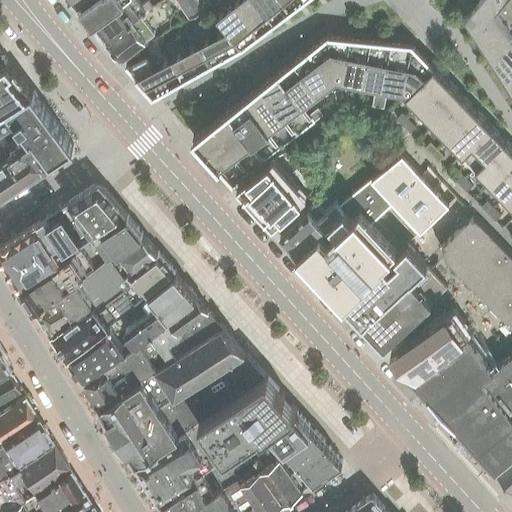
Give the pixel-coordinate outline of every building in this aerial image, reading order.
[(111,6),(118,0),(82,0),(76,4),(91,21),(111,6)] [(104,37),(127,22),(134,16),(122,0),(118,0),(111,6),(91,21),(104,37)] [(146,10),(153,5),(149,0),(147,0),(142,4),(146,10)] [(204,7),(199,0),(176,0),(188,17),(204,7)] [(259,33),(275,20),(258,0),(234,0),(233,1),(259,33)] [(279,0),(258,0),(275,20),(288,10),(279,0)] [(279,0),(288,10),(299,0),(279,0)] [(464,19),(488,57),(490,61),(506,86),(511,95),(511,0),(478,0),(472,8),(468,13),(467,15),(464,19)] [(216,14),(226,27),(241,46),(243,45),(259,33),(233,1),(216,14)] [(190,22),(193,28),(200,24),(197,18),(190,22)] [(104,37),(122,59),(142,43),(127,22),(104,37)] [(192,28),(199,41),(210,62),(241,46),(226,27),(211,35),(204,22),(200,24),(193,28),(192,28)] [(334,79),(335,79),(337,77),(342,78),(350,36),(327,34),(310,47),(334,79)] [(183,76),(210,62),(199,41),(184,49),(177,36),(165,42),(172,55),(183,76)] [(371,38),(350,36),(342,78),(362,82),(371,38)] [(382,86),(391,40),(371,38),(362,82),(382,86)] [(391,40),(382,86),(402,90),(412,43),(391,40)] [(422,53),(412,43),(402,90),(405,93),(434,65),(422,53)] [(334,79),(310,47),(293,59),(318,91),(334,79)] [(126,62),(149,88),(153,92),(155,91),(183,76),(172,55),(153,65),(146,52),(126,62)] [(293,59),(277,72),(290,88),(301,104),(318,91),(293,59)] [(7,60),(0,64),(0,110),(8,105),(32,89),(19,74),(13,66),(7,60)] [(448,80),(434,65),(405,93),(420,108),(448,80)] [(277,72),(261,84),(273,101),(290,88),(277,72)] [(463,95),(448,80),(420,108),(434,122),(463,95)] [(273,101),(261,84),(244,96),(257,113),(273,101)] [(344,87),(333,90),(336,103),(348,100),(344,87)] [(317,117),(290,88),(206,150),(207,151),(206,151),(207,153),(208,152),(216,161),(232,179),(231,180),(232,181),(233,180),(317,117)] [(32,89),(8,105),(18,119),(26,130),(27,131),(30,136),(33,134),(51,158),(69,146),(72,144),(32,89)] [(373,91),(370,104),(382,107),(385,93),(373,91)] [(477,109),(463,95),(434,122),(448,137),(477,109)] [(257,113),(244,96),(228,109),(241,125),(257,113)] [(0,131),(1,130),(16,121),(17,120),(18,119),(8,105),(0,110),(0,131)] [(317,107),(311,112),(315,118),(322,113),(317,107)] [(241,125),(228,109),(212,121),(225,138),(241,125)] [(491,124),(477,109),(448,137),(462,152),(491,124)] [(374,122),(365,112),(356,120),(365,130),(374,122)] [(404,112),(398,119),(406,127),(412,121),(404,112)] [(225,138),(212,121),(194,134),(195,134),(192,136),(196,141),(206,152),(206,151),(207,151),(225,138)] [(412,121),(406,127),(411,133),(418,127),(412,121)] [(505,139),(491,124),(462,152),(476,166),(505,139)] [(0,187),(2,191),(24,176),(26,174),(5,144),(9,142),(1,130),(0,131),(0,187)] [(9,142),(5,144),(26,174),(47,161),(50,159),(51,158),(33,134),(30,136),(27,131),(26,130),(9,142)] [(511,160),(511,145),(505,139),(476,166),(490,181),(511,160)] [(432,141),(426,147),(433,155),(439,149),(432,141)] [(439,149),(433,155),(440,162),(446,156),(439,149)] [(315,234),(296,250),(297,251),(315,270),(319,275),(325,281),(344,301),(362,284),(365,281),(336,251),(346,242),(374,271),(383,262),(381,260),(395,248),(369,220),(392,199),(421,229),(434,217),(450,201),(422,172),(402,151),(338,202),(344,208),(343,209),(325,225),(315,234)] [(272,155),(236,185),(247,196),(252,202),(255,205),(289,173),(272,155)] [(511,188),(511,160),(490,181),(505,196),(511,188)] [(461,171),(454,177),(461,185),(468,178),(461,171)] [(289,173),(255,205),(262,213),(273,224),(274,223),(307,192),(289,173)] [(468,178),(461,185),(468,192),(474,186),(468,178)] [(93,238),(102,233),(128,216),(102,185),(95,184),(67,201),(67,202),(64,204),(91,239),(93,237),(93,238)] [(281,231),(280,231),(280,232),(281,232),(296,250),(315,234),(325,225),(343,209),(344,208),(338,202),(336,199),(324,209),(315,199),(281,231)] [(489,201),(483,208),(489,214),(496,208),(489,201)] [(70,252),(81,245),(91,239),(64,204),(43,217),(70,252)] [(496,208),(489,214),(496,221),(503,215),(496,208)] [(511,253),(473,214),(442,244),(445,255),(511,323),(511,253)] [(109,255),(116,251),(142,233),(128,216),(102,233),(93,238),(105,257),(109,255)] [(37,222),(24,230),(51,264),(70,252),(43,217),(37,222)] [(0,252),(21,284),(51,264),(24,230),(0,245),(0,252)] [(158,251),(142,233),(116,251),(109,255),(110,257),(116,252),(131,272),(158,251)] [(362,284),(344,301),(382,342),(384,344),(447,285),(407,242),(394,255),(395,256),(385,265),(383,262),(374,271),(365,281),(362,284)] [(70,252),(51,264),(21,284),(33,303),(57,289),(65,283),(62,279),(67,276),(69,280),(92,264),(81,245),(70,252)] [(176,271),(158,251),(131,272),(131,273),(125,278),(117,283),(122,289),(134,304),(148,292),(149,293),(175,273),(176,271)] [(109,255),(105,257),(107,260),(94,267),(59,292),(57,289),(33,303),(51,330),(84,305),(87,310),(92,307),(94,310),(122,289),(117,283),(125,278),(110,257),(109,255)] [(175,273),(149,293),(153,298),(157,304),(167,317),(195,294),(176,271),(175,273)] [(51,330),(67,355),(116,317),(117,318),(134,304),(122,289),(94,310),(92,307),(87,310),(84,305),(51,330)] [(169,319),(151,333),(164,352),(181,336),(187,338),(197,331),(190,322),(208,308),(195,294),(167,317),(169,319)] [(157,304),(126,329),(135,341),(137,340),(149,331),(151,333),(169,319),(167,317),(157,304)] [(390,351),(412,374),(469,332),(452,307),(390,351)] [(153,364),(99,402),(104,412),(120,436),(135,460),(136,461),(185,428),(217,406),(265,374),(243,349),(222,324),(208,308),(190,322),(197,331),(187,338),(181,336),(164,352),(166,355),(153,364)] [(126,329),(117,318),(116,317),(67,355),(68,356),(82,378),(135,341),(126,329)] [(495,465),(511,451),(511,352),(493,366),(492,364),(469,332),(412,374),(431,395),(440,405),(479,447),(489,459),(493,463),(495,465)] [(135,341),(82,378),(99,402),(153,364),(137,340),(135,341)] [(5,363),(0,366),(0,396),(18,385),(7,365),(5,363)] [(217,406),(185,428),(212,467),(225,459),(244,446),(246,444),(255,438),(259,436),(297,409),(265,374),(217,406)] [(0,436),(36,412),(23,392),(0,407),(0,436)] [(277,452),(311,425),(297,409),(259,436),(263,442),(267,440),(277,452)] [(16,456),(49,434),(36,412),(0,436),(0,471),(18,460),(16,456)] [(277,452),(288,468),(325,441),(311,425),(277,452)] [(185,428),(136,461),(161,500),(162,500),(162,501),(204,473),(212,467),(185,428)] [(246,444),(244,446),(283,500),(302,487),(288,468),(277,452),(267,440),(263,442),(259,436),(255,438),(266,453),(257,460),(246,444)] [(52,438),(18,460),(0,471),(0,511),(33,511),(36,510),(25,493),(68,464),(66,461),(52,438)] [(342,460),(325,441),(288,468),(302,487),(314,479),(342,460)] [(265,511),(283,500),(244,446),(225,459),(262,511),(265,511)] [(511,481),(511,451),(495,465),(511,482),(511,481)] [(262,511),(225,459),(204,473),(216,491),(193,507),(195,511),(262,511)] [(25,493),(36,510),(79,482),(68,464),(25,493)] [(216,491),(204,473),(162,501),(168,511),(195,511),(193,507),(216,491)] [(68,511),(89,498),(79,482),(36,510),(33,511),(68,511)] [(350,511),(374,511),(384,506),(372,493),(349,509),(350,511)] [(97,511),(89,498),(68,511),(97,511)]
